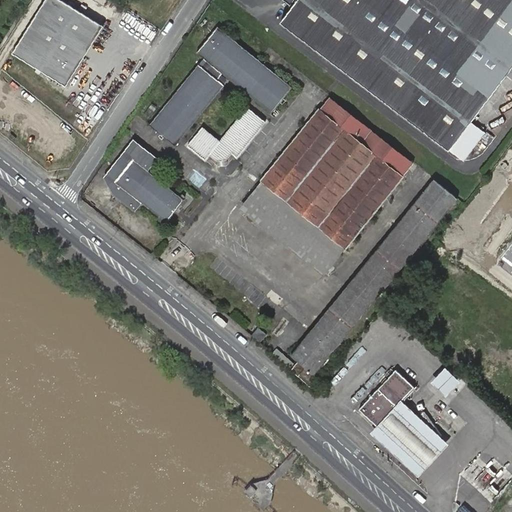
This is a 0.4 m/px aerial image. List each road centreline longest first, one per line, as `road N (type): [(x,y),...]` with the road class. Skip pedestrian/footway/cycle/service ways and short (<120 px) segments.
road 1 (secondary): [(418,511),(59,205)]
road 2 (secondary): [(47,220),(388,511)]
road 3 (residential): [(196,0),(59,205)]
road 4 (unknown): [(323,288),(421,173)]
